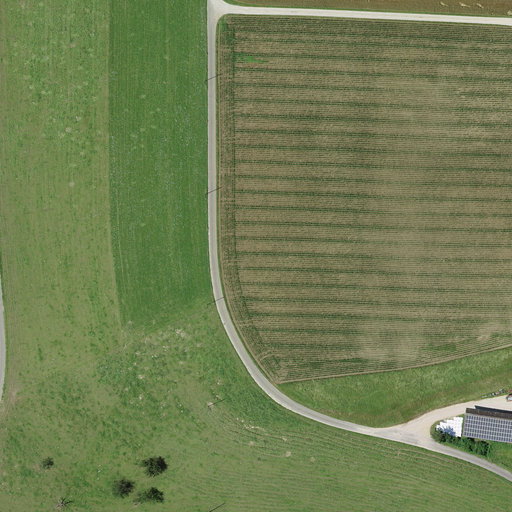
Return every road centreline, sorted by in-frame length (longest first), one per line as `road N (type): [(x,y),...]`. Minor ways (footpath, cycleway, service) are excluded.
road 1 (track): [(511,482),(458,458),(293,412),(238,354),(216,275),(213,0)]
road 2 (track): [(213,12),(511,29)]
